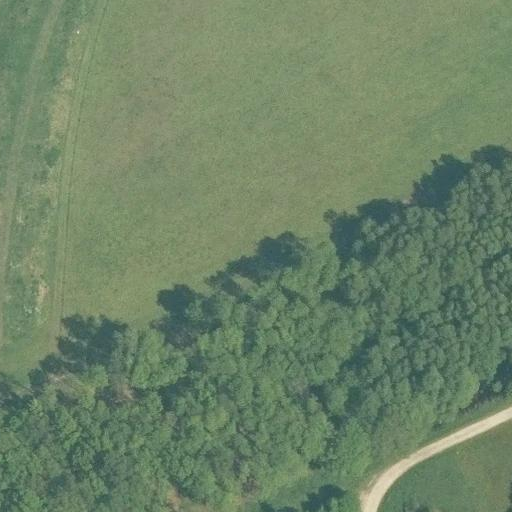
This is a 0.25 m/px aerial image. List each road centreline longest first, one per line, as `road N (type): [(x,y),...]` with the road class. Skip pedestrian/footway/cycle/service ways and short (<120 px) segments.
road 1 (track): [(511,155),(0,406)]
road 2 (track): [(282,511),(342,480),(387,478),(374,427),(351,408),(389,215)]
road 3 (track): [(511,413),(404,465),(369,511)]
